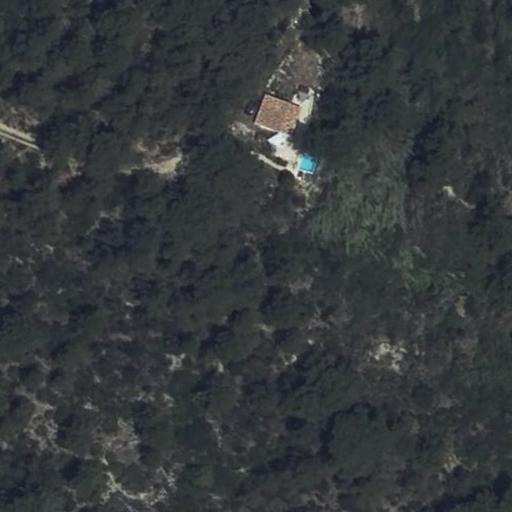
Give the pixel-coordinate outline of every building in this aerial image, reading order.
[(257,123),(303,137),(312,106),(266,92),(257,123)] [(366,145),(342,135),(338,146),(362,155),(366,145)] [(366,145),(362,155),(356,172),(368,177),(378,149),(366,145)] [(332,163),(356,172),(362,155),(338,146),(332,163)] [(511,297),(507,296),(496,333),(511,337),(511,297)]
